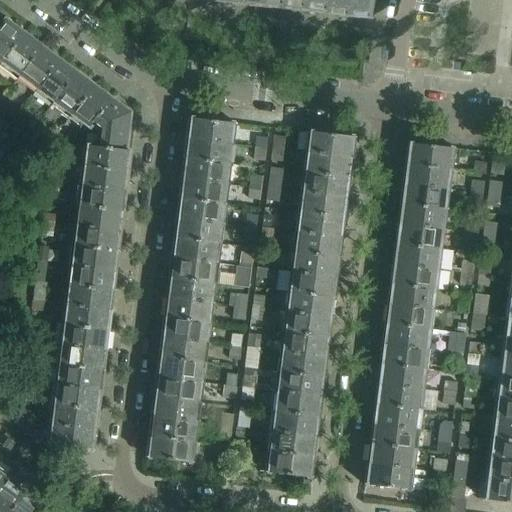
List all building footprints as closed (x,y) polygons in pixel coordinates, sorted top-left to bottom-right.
[(259,0),(259,7),(280,10),(281,0),(259,0)] [(303,0),(281,0),(280,10),(302,12),(303,0)] [(325,0),(303,0),(302,12),(324,15),(325,0)] [(348,0),(325,0),(324,15),(346,17),(348,0)] [(370,0),(348,0),(346,17),(357,19),(358,17),(369,18),(370,0)] [(7,22),(5,21),(0,28),(0,66),(23,35),(17,30),(16,27),(10,22),(7,22)] [(24,36),(23,35),(0,66),(0,67),(17,80),(41,48),(34,43),(34,40),(27,36),(24,36)] [(42,49),(41,48),(17,80),(35,93),(59,61),(52,56),(51,53),(45,49),(42,49)] [(60,62),(59,61),(35,93),(52,106),(76,74),(69,69),(68,66),(63,62),(60,62)] [(77,75),(76,74),(52,106),(69,119),(93,87),(87,82),(86,79),(80,75),(77,75)] [(94,88),(93,87),(69,119),(81,128),(83,126),(89,130),(93,124),(110,100),(104,95),(103,92),(97,88),(94,88)] [(0,112),(13,122),(20,113),(0,97),(0,112)] [(117,105),(112,101),(110,100),(93,124),(102,130),(99,149),(125,152),(126,144),(128,142),(129,135),(128,132),(130,115),(127,112),(126,109),(121,105),(117,105)] [(30,120),(20,113),(13,122),(23,129),(30,120)] [(237,125),(189,119),(186,141),(234,147),(237,125)] [(52,136),(38,126),(34,132),(31,135),(41,142),(43,139),(47,142),(52,136)] [(17,131),(0,152),(4,155),(20,134),(17,131)] [(356,139),(308,133),(306,154),(353,160),(356,139)] [(60,142),(52,136),(47,142),(51,145),(54,145),(60,146),(60,142)] [(258,138),(257,149),(268,151),(269,139),(258,138)] [(286,139),(276,138),(274,151),(285,152),(286,139)] [(234,147),(186,141),(184,161),(232,167),(234,147)] [(455,150),(407,144),(405,165),(452,171),(455,150)] [(132,153),(125,152),(99,149),(85,147),(82,167),(130,173),(132,153)] [(69,150),(65,149),(53,148),(51,164),(67,166),(69,150)] [(268,151),(257,149),(255,162),(266,163),(268,151)] [(285,152),(274,151),(272,163),(283,165),(285,152)] [(353,160),(306,154),(303,173),(351,179),(353,160)] [(232,167),(184,161),(181,181),(229,187),(232,167)] [(474,173),(487,175),(488,163),(475,162),(474,173)] [(491,176),(504,177),(505,165),(492,164),(491,176)] [(452,171),(405,165),(402,185),(450,191),(452,171)] [(130,173),(82,167),(79,187),(127,193),(130,173)] [(351,179),(303,173),(301,193),(348,199),(351,179)] [(276,190),(277,179),(278,176),(271,175),(269,189),(276,190)] [(72,178),(60,177),(51,176),(50,184),(53,184),(59,185),(71,187),(72,178)] [(253,178),(252,189),(263,190),(264,179),(253,178)] [(229,187),(181,181),(179,200),(227,206),(229,187)] [(473,183),(471,194),(484,195),(486,185),(473,183)] [(70,194),(71,187),(59,185),(53,184),(52,192),(70,194)] [(490,184),(489,195),(501,196),(503,185),(490,184)] [(450,191),(402,185),(400,205),(447,211),(450,191)] [(127,193),(79,187),(77,207),(125,213),(127,193)] [(263,190),(252,189),(250,201),(261,203),(263,190)] [(280,191),(276,190),(269,189),(267,203),(278,205),(280,191)] [(348,199),(301,193),(299,212),(346,218),(348,199)] [(484,195),(471,194),(469,207),(482,209),(484,195)] [(501,196),(489,195),(487,207),(500,209),(501,196)] [(227,206),(179,200),(176,220),(224,226),(227,206)] [(447,211),(400,205),(397,225),(445,231),(447,211)] [(125,213),(77,207),(74,226),(122,233),(125,213)] [(346,218),(299,212),(296,233),(343,239),(346,218)] [(46,216),(45,223),(54,224),(55,217),(46,216)] [(248,217),(246,229),(257,231),(259,218),(248,217)] [(224,226),(176,220),(174,240),(222,246),(224,226)] [(467,222),(466,233),(479,235),(480,224),(467,222)] [(54,224),(45,223),(44,233),(52,234),(54,224)] [(485,223),(483,235),(497,237),(498,225),(485,223)] [(445,231),(397,225),(395,245),(442,251),(445,231)] [(122,233),(74,226),(69,226),(67,246),(72,247),(120,253),(122,233)] [(257,231),(246,229),(244,241),(256,242),(257,231)] [(273,244),(275,230),(270,230),(264,229),(262,243),(273,244)] [(343,239),(296,233),(293,253),(341,259),(343,239)] [(479,235),(466,233),(464,246),(477,248),(479,235)] [(497,237),(483,235),(481,247),(496,249),(497,237)] [(222,246),(174,240),(171,259),(219,265),(222,246)] [(395,245),(392,265),(440,271),(442,251),(395,245)] [(120,253),(72,247),(69,266),(117,273),(120,253)] [(51,254),(40,253),(39,262),(50,263),(51,254)] [(341,259),(293,253),(291,273),(338,279),(341,259)] [(251,269),(253,258),(242,257),(241,268),(251,269)] [(260,257),(258,269),(269,270),(270,258),(260,257)] [(219,265),(171,259),(169,279),(217,285),(219,265)] [(50,263),(39,262),(37,270),(49,272),(50,263)] [(462,263),(460,274),(473,276),(475,264),(462,263)] [(492,266),(480,264),(478,276),(491,277),(492,266)] [(440,271),(392,265),(390,285),(437,291),(440,271)] [(117,273),(69,266),(67,286),(115,292),(117,273)] [(251,269),(241,268),(237,267),(234,287),(249,289),(251,269)] [(269,270),(258,269),(256,283),(267,284),(269,270)] [(338,279),(291,273),(288,293),(336,299),(338,279)] [(472,288),(473,276),(460,274),(459,287),(457,294),(471,296),(472,288)] [(491,277),(478,276),(477,288),(490,289),(491,277)] [(217,285),(169,279),(166,299),(214,305),(217,285)] [(437,291),(390,285),(387,306),(435,312),(437,291)] [(115,292),(67,286),(64,306),(112,312),(115,292)] [(46,295),(35,293),(34,302),(45,304),(46,295)] [(246,309),(248,296),(236,294),(230,293),(228,307),(234,308),(246,309)] [(336,299),(288,293),(286,313),(333,319),(336,299)] [(476,295),(475,300),(473,315),(486,317),(489,317),(491,297),(476,295)] [(266,297),(254,296),(253,309),(264,311),(266,297)] [(214,305),(166,299),(164,318),(212,324),(214,305)] [(45,304),(34,302),(33,310),(44,311),(45,304)] [(457,303),(455,314),(468,316),(469,305),(457,303)] [(112,312),(64,306),(62,326),(110,332),(112,312)] [(435,312),(387,306),(385,325),(432,331),(435,312)] [(244,321),(246,309),(234,308),(233,320),(244,321)] [(264,311),(253,309),(251,322),(263,324),(264,311)] [(333,319),(286,313),(283,333),(331,339),(333,319)] [(468,316),(455,314),(454,327),(467,329),(468,316)] [(484,330),(486,317),(473,315),(471,332),(479,333),(484,330)] [(212,324),(164,318),(161,339),(209,345),(212,324)] [(432,331),(385,325),(382,345),(430,351),(432,331)] [(110,332),(62,326),(59,346),(107,352),(110,332)] [(41,334),(30,333),(28,342),(40,343),(41,334)] [(331,339),(283,333),(281,353),(328,359),(331,339)] [(463,356),(465,344),(466,336),(449,333),(447,353),(450,354),(463,356)] [(231,334),(229,347),(241,349),(243,335),(231,334)] [(261,338),(249,336),(247,349),(259,351),(261,338)] [(209,345),(161,339),(159,358),(207,364),(209,345)] [(511,340),(504,339),(502,359),(511,360),(511,340)] [(40,343),(28,342),(27,349),(39,351),(40,343)] [(482,346),(469,344),(468,355),(481,357),(482,346)] [(430,351),(382,345),(380,365),(427,371),(430,351)] [(107,352),(59,346),(57,366),(104,372),(107,352)] [(241,349),(229,347),(227,360),(239,361),(241,349)] [(258,364),(259,351),(247,349),(245,369),(257,371),(258,364)] [(328,359),(281,353),(278,373),(326,379),(328,359)] [(462,369),(463,356),(450,354),(449,367),(462,369)] [(481,357),(468,355),(467,368),(479,369),(481,357)] [(207,364),(159,358),(156,378),(204,384),(207,364)] [(511,360),(502,359),(499,380),(511,381),(511,360)] [(427,371),(380,365),(377,385),(425,391),(427,371)] [(104,372),(57,366),(54,386),(102,392),(104,372)] [(254,390),(256,378),(257,371),(245,369),(242,388),(254,390)] [(37,374),(24,373),(23,381),(36,383),(37,374)] [(326,379),(278,373),(276,393),(323,399),(326,379)] [(226,374),(224,386),(236,388),(238,375),(226,374)] [(204,384),(156,378),(154,397),(202,403),(204,384)] [(511,381),(499,380),(496,400),(511,402),(511,381)] [(445,383),(444,394),(456,395),(457,384),(445,383)] [(425,391),(377,385),(375,405),(422,411),(425,391)] [(478,387),(466,385),(464,396),(477,398),(478,387)] [(102,392),(54,386),(52,405),(99,411),(102,392)] [(236,388),(224,386),(222,399),(234,400),(236,388)] [(254,390),(242,388),(240,401),(252,403),(254,390)] [(22,392),(21,401),(33,403),(34,394),(22,392)] [(323,399),(276,393),(273,413),(321,419),(323,399)] [(456,395),(444,394),(442,406),(454,407),(456,395)] [(476,408),(477,398),(464,396),(463,411),(476,413),(476,408)] [(202,403),(154,397),(151,417),(199,423),(202,403)] [(511,402),(496,400),(494,420),(511,422),(511,402)] [(99,411),(52,405),(49,425),(97,431),(99,411)] [(422,411),(375,405),(372,425),(420,430),(422,411)] [(32,414),(20,412),(18,421),(31,422),(32,414)] [(220,412),(218,426),(230,428),(232,413),(220,412)] [(321,419),(273,413),(271,433),(318,439),(321,419)] [(249,430),(251,416),(239,414),(237,428),(246,429),(249,430)] [(199,423),(151,417),(149,438),(197,444),(199,423)] [(511,422),(494,420),(491,440),(511,442),(511,422)] [(31,422),(18,421),(18,429),(30,430),(31,422)] [(451,435),(453,424),(444,423),(440,426),(439,433),(451,435)] [(460,436),(468,437),(469,425),(461,424),(460,436)] [(97,431),(49,425),(47,446),(94,452),(97,431)] [(420,430),(372,425),(370,444),(417,450),(420,430)] [(230,428),(218,426),(217,438),(229,439),(230,428)] [(244,441),(246,429),(237,428),(235,440),(244,441)] [(318,439),(271,433),(268,452),(316,458),(318,439)] [(451,435),(439,433),(437,445),(450,447),(451,435)] [(472,437),(468,437),(460,436),(458,447),(471,448),(472,437)] [(197,444),(149,438),(146,458),(194,464),(197,444)] [(511,442),(491,440),(489,460),(511,462),(511,442)] [(417,450),(370,444),(367,464),(415,470),(417,450)] [(9,461),(14,465),(26,449),(21,445),(9,461)] [(228,447),(216,446),(214,458),(226,460),(228,447)] [(247,449),(235,447),(233,460),(245,462),(247,449)] [(26,449),(14,465),(19,469),(32,453),(26,449)] [(316,458),(268,452),(266,473),(313,479),(316,458)] [(511,462),(489,460),(486,480),(511,483),(511,462)] [(447,475),(448,463),(435,461),(434,473),(436,473),(447,475)] [(415,470),(367,464),(365,486),(412,492),(415,470)] [(469,465),(456,464),(455,476),(468,477),(469,465)] [(443,504),(447,475),(436,473),(433,503),(443,504)] [(0,474),(0,511),(12,511),(26,494),(0,474)] [(466,489),(468,477),(455,476),(452,500),(465,501),(466,489)] [(511,483),(486,480),(483,501),(511,504),(511,483)]
